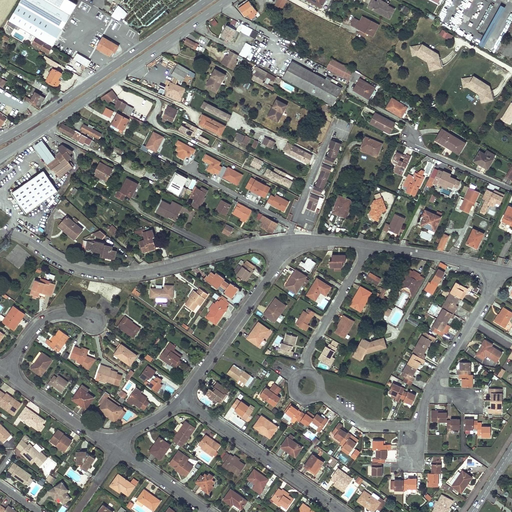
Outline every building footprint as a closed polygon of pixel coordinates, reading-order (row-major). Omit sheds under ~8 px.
[(69,0),(21,0),(19,4),(62,29),(77,4),(69,0)] [(250,17),(255,14),(257,12),(250,1),(249,1),(248,0),(246,0),(237,6),(244,16),(246,16),(247,18),(249,17),(250,17)] [(287,1),(285,0),(278,0),(275,5),(283,9),(287,1)] [(394,8),(388,5),(387,7),(377,2),(373,0),(372,0),(368,8),(389,19),(394,8)] [(19,4),(9,21),(10,22),(37,37),(52,46),(62,29),(19,4)] [(464,26),(469,29),(479,8),(470,4),(465,14),(470,17),(467,23),(465,22),(464,26)] [(479,44),(485,47),(505,7),(500,4),(495,14),(491,12),(484,27),(487,29),(479,44)] [(378,24),(365,17),(364,20),(365,20),(364,22),(364,23),(363,24),(361,23),(358,29),(360,31),(367,34),(372,36),(375,30),(378,26),(377,26),(378,24)] [(12,30),(15,25),(10,22),(7,27),(12,30)] [(228,26),(222,37),(230,41),(236,30),(228,26)] [(244,34),(256,38),(258,31),(247,27),(244,34)] [(451,40),(453,35),(441,29),(439,35),(451,40)] [(46,52),(50,45),(37,37),(33,44),(46,52)] [(103,37),(98,47),(101,49),(100,50),(110,56),(113,51),(115,53),(119,46),(103,37)] [(183,40),(182,43),(196,50),(198,45),(196,44),(187,39),(185,41),(183,40)] [(246,57),(252,46),(246,43),(240,54),(246,57)] [(417,46),(410,48),(412,56),(416,55),(418,51),(425,55),(424,57),(429,60),(427,62),(428,65),(431,64),(432,70),(441,68),(437,54),(422,46),(421,48),(417,46)] [(79,50),(74,59),(96,72),(97,71),(99,67),(91,62),(93,58),(79,50)] [(226,56),(225,59),(235,65),(237,62),(226,56)] [(307,58),(319,64),(320,62),(308,56),(307,58)] [(45,57),(43,60),(57,67),(58,64),(45,57)] [(331,58),(326,68),(349,80),(353,70),(331,58)] [(225,59),(222,64),(233,70),(235,65),(225,59)] [(317,96),(333,105),(342,89),(340,88),(340,86),(337,84),(336,86),(330,82),(332,79),(324,75),(322,78),(292,62),(283,78),(295,85),(317,96)] [(192,72),(178,64),(171,75),(182,82),(187,74),(190,75),(192,72)] [(256,66),(250,78),(273,91),(274,88),(264,83),(263,83),(262,82),(265,76),(274,81),(276,78),(256,66)] [(53,69),(46,80),(57,87),(60,81),(58,80),(62,74),(53,69)] [(215,69),(206,86),(211,89),(212,87),(218,90),(221,85),(219,84),(220,81),(222,82),(226,75),(215,69)] [(353,70),(349,80),(356,83),(361,74),(360,73),(355,70),(354,69),(353,70)] [(461,77),(463,87),(467,86),(479,94),(481,102),(494,99),(490,84),(474,75),(461,77)] [(360,79),(353,90),(368,99),(375,88),(360,79)] [(185,89),(171,83),(169,87),(166,86),(165,89),(168,91),(166,95),(180,102),(181,98),(185,89)] [(116,104),(115,107),(123,112),(127,105),(119,101),(117,97),(112,91),(101,98),(103,101),(105,99),(108,102),(112,100),(116,104)] [(183,97),(190,100),(191,96),(188,95),(189,92),(185,91),(183,97)] [(25,96),(23,99),(29,103),(30,102),(40,107),(45,98),(35,92),(31,100),(25,96)] [(400,97),(398,100),(400,102),(399,103),(392,98),(386,108),(400,117),(403,111),(405,111),(410,103),(400,97)] [(287,104),(277,99),(268,116),(278,122),(287,104)] [(200,108),(229,121),(232,115),(203,101),(200,108)] [(511,103),(501,120),(506,123),(511,113),(511,103)] [(6,105),(1,112),(8,116),(13,109),(6,105)] [(127,105),(123,112),(129,115),(130,114),(133,108),(127,105)] [(168,106),(163,118),(167,119),(172,122),(177,111),(168,106)] [(102,114),(110,118),(114,111),(105,107),(102,114)] [(123,112),(121,115),(142,125),(143,123),(142,122),(139,120),(133,118),(129,115),(123,112)] [(379,115),(375,113),(370,122),(374,124),(379,115)] [(117,114),(112,125),(123,130),(128,120),(117,114)] [(202,119),(200,124),(202,126),(203,124),(212,129),(211,130),(221,135),(225,126),(201,114),(199,117),(202,119)] [(385,130),(384,131),(389,133),(395,123),(379,115),(374,124),(385,130)] [(374,124),(370,122),(370,123),(384,131),(385,130),(374,124)] [(198,128),(187,123),(185,127),(182,126),(180,130),(191,136),(193,132),(195,133),(198,128)] [(62,125),(59,130),(72,136),(75,131),(63,124),(62,125)] [(82,132),(84,133),(85,131),(89,134),(92,136),(95,131),(92,129),(88,127),(84,125),(81,130),(83,130),(82,132)] [(123,130),(112,125),(111,127),(122,133),(123,130)] [(442,129),(435,140),(459,155),(466,143),(442,129)] [(87,137),(75,131),(72,136),(72,137),(76,139),(77,140),(78,141),(83,144),(84,142),(87,137)] [(247,145),(251,138),(246,136),(245,136),(238,132),(235,138),(247,145)] [(262,144),(266,146),(268,147),(271,141),(265,137),(262,144)] [(291,141),(283,137),(281,141),(289,145),(291,141)] [(365,143),(363,148),(378,154),(382,144),(366,137),(363,143),(365,143)] [(248,145),(256,148),(259,142),(251,138),(248,145)] [(47,163),(55,157),(42,140),(34,146),(47,163)] [(190,158),(195,148),(178,140),(175,145),(177,146),(175,151),(178,152),(176,156),(184,160),(186,156),(190,158)] [(333,165),(341,144),(332,140),(329,147),(331,148),(327,157),(325,156),(323,161),(333,165)] [(62,145),(58,148),(61,152),(55,157),(47,163),(51,169),(53,168),(60,177),(73,167),(68,160),(72,157),(69,154),(72,152),(62,145)] [(291,145),(287,152),(308,163),(312,156),(291,145)] [(156,148),(153,155),(164,161),(168,154),(156,148)] [(378,154),(361,148),(360,150),(376,157),(378,154)] [(487,150),(484,154),(493,159),(496,155),(487,150)] [(474,161),(479,164),(480,163),(483,164),(482,166),(487,169),(493,159),(484,154),(480,151),(474,161)] [(401,156),(402,155),(396,152),(392,161),(397,164),(394,171),(402,175),(411,157),(406,154),(405,156),(404,158),(402,162),(399,160),(401,156)] [(116,156),(113,160),(120,164),(123,157),(117,154),(116,155),(116,156)] [(209,163),(206,171),(218,175),(222,166),(220,165),(222,161),(205,154),(202,161),(209,163)] [(263,162),(260,160),(255,157),(251,164),(260,169),(263,162)] [(100,167),(96,175),(106,181),(112,169),(111,168),(113,165),(102,159),(98,167),(100,167)] [(428,162),(424,173),(429,174),(433,163),(428,162)] [(320,194),(331,167),(322,163),(320,168),(322,169),(315,186),(313,186),(311,190),(320,194)] [(238,185),(243,175),(224,165),(218,176),(238,185)] [(284,178),(286,173),(276,168),(274,173),(268,170),(265,175),(286,185),(289,180),(284,178)] [(147,169),(144,176),(154,180),(156,174),(147,169)] [(408,174),(403,186),(408,188),(407,190),(406,192),(415,196),(417,193),(420,187),(420,185),(421,184),(424,177),(422,175),(423,171),(421,170),(417,173),(415,172),(413,176),(408,174)] [(33,178),(12,193),(27,213),(58,191),(43,171),(38,174),(33,178)] [(429,176),(427,180),(438,185),(439,182),(448,186),(452,188),(453,186),(457,188),(460,182),(456,180),(456,179),(452,177),(450,177),(450,175),(451,174),(444,171),(443,172),(439,171),(435,179),(429,176)] [(167,189),(179,195),(187,177),(175,172),(167,189)] [(250,177),(245,189),(265,198),(271,186),(250,177)] [(118,191),(115,197),(122,201),(125,195),(130,198),(138,184),(127,179),(120,192),(118,191)] [(195,187),(190,196),(196,200),(195,202),(201,205),(205,198),(203,197),(207,191),(202,188),(201,190),(195,187)] [(469,188),(460,209),(468,213),(473,203),(474,203),(479,193),(469,188)] [(493,191),(487,188),(483,197),(486,198),(480,209),(485,212),(489,204),(495,207),(497,202),(500,204),(505,194),(494,189),(493,191)] [(289,202),(271,193),(267,203),(285,212),(289,202)] [(313,210),(319,197),(310,193),(308,198),(310,199),(306,207),(313,210)] [(339,196),(332,212),(338,214),(339,213),(344,215),(350,200),(339,196)] [(380,215),(379,215),(380,212),(382,211),(386,210),(382,198),(374,201),(371,206),(372,209),(370,213),(372,218),(378,221),(380,215)] [(221,200),(216,210),(226,215),(231,205),(221,200)] [(339,213),(338,214),(346,218),(353,201),(350,200),(344,215),(339,213)] [(156,212),(160,214),(161,213),(168,216),(173,219),(177,209),(180,210),(182,206),(173,202),(171,205),(162,201),(156,212)] [(241,217),(245,220),(251,210),(238,203),(233,213),(241,217)] [(511,206),(509,205),(503,218),(511,222),(509,225),(511,225),(511,206)] [(424,225),(430,228),(431,227),(435,229),(441,217),(425,210),(423,215),(425,216),(422,221),(422,222),(422,223),(422,224),(423,225),(424,225)] [(262,227),(272,233),(277,224),(259,214),(257,219),(264,223),(262,227)] [(391,225),(386,223),(383,230),(387,232),(388,230),(397,234),(405,219),(396,214),(391,225)] [(67,216),(61,223),(66,228),(64,230),(74,239),(82,230),(75,224),(75,223),(72,221),(67,216)] [(234,228),(227,224),(222,232),(229,236),(230,233),(231,233),(234,228)] [(108,225),(105,227),(114,235),(116,233),(113,230),(115,228),(112,226),(110,228),(108,225)] [(144,229),(135,231),(137,237),(144,235),(145,240),(140,241),(141,246),(143,245),(144,251),(155,248),(152,237),(154,237),(152,230),(144,232),(144,229)] [(483,233),(473,229),(467,243),(476,248),(483,233)] [(100,230),(92,234),(102,239),(106,235),(100,230)] [(448,236),(443,234),(437,248),(442,250),(448,236)] [(104,243),(95,242),(94,243),(92,243),(88,242),(86,250),(102,253),(102,255),(114,258),(116,251),(111,250),(112,248),(109,247),(107,247),(107,245),(104,245),(104,243)] [(346,255),(332,255),(332,260),(330,260),(330,266),(335,266),(341,266),(343,266),(343,260),(346,260),(346,255)] [(237,275),(245,280),(248,276),(249,277),(254,270),(253,269),(245,264),(243,267),(242,267),(241,266),(239,265),(235,272),(237,274),(237,275)] [(295,292),(296,293),(302,284),(305,287),(309,281),(305,279),(306,277),(296,270),(294,274),(296,275),(295,277),(293,275),(286,286),(295,292)] [(404,287),(407,287),(410,289),(411,291),(416,294),(423,281),(419,278),(420,276),(421,275),(414,271),(412,273),(409,271),(407,274),(408,275),(407,277),(403,278),(399,285),(404,287)] [(428,283),(423,292),(427,295),(431,297),(444,274),(438,271),(430,284),(428,283)] [(380,279),(369,272),(366,278),(376,284),(380,279)] [(213,286),(218,289),(221,285),(226,289),(224,293),(232,299),(239,288),(231,283),(230,284),(224,280),(225,279),(217,273),(214,277),(210,274),(208,276),(207,275),(204,279),(211,284),(213,283),(214,284),(213,286)] [(40,282),(36,280),(31,294),(38,297),(40,292),(51,296),(55,284),(50,283),(50,282),(41,279),(40,282)] [(318,279),(307,295),(316,301),(321,293),(326,296),(331,287),(318,279)] [(456,282),(450,293),(459,298),(463,291),(466,293),(468,289),(456,282)] [(164,289),(151,289),(151,297),(156,298),(156,301),(166,302),(167,298),(173,298),(173,293),(174,286),(165,285),(164,289)] [(352,307),(361,312),(372,293),(361,287),(354,299),(356,300),(352,307)] [(198,304),(200,305),(202,303),(208,294),(200,288),(198,291),(197,293),(193,291),(189,297),(190,298),(186,305),(194,310),(198,304)] [(459,298),(450,293),(448,292),(446,295),(449,295),(444,303),(442,308),(443,308),(453,314),(458,307),(455,305),(459,298)] [(219,300),(218,301),(227,307),(229,305),(220,298),(219,300)] [(264,315),(275,322),(286,306),(276,299),(268,310),(270,311),(269,313),(267,311),(264,315)] [(211,311),(207,317),(216,324),(228,308),(227,307),(218,301),(216,304),(211,311)] [(5,323),(14,329),(20,321),(17,320),(22,313),(14,307),(3,322),(5,323)] [(496,322),(505,327),(511,316),(511,312),(504,307),(500,315),(501,315),(496,322)] [(443,308),(437,319),(446,324),(450,318),(452,319),(455,315),(453,314),(443,308)] [(296,325),(305,330),(308,325),(313,316),(314,316),(316,313),(309,309),(307,312),(304,311),(296,325)] [(430,315),(427,313),(422,322),(421,324),(429,328),(429,327),(425,324),(425,323),(430,315)] [(128,318),(125,316),(118,326),(134,338),(141,328),(132,322),(132,323),(127,320),(128,318)] [(344,316),(339,324),(340,324),(339,326),(336,332),(345,338),(354,322),(344,316)] [(429,327),(429,328),(431,330),(433,327),(437,320),(437,319),(435,318),(430,326),(429,327)] [(446,324),(437,319),(437,320),(433,327),(431,330),(443,336),(445,333),(446,333),(447,331),(446,331),(449,326),(446,324)] [(257,346),(258,346),(269,330),(259,323),(251,334),(253,335),(252,337),(250,335),(247,338),(257,346)] [(48,339),(46,342),(58,351),(69,336),(60,330),(55,336),(51,342),(50,340),(48,339)] [(424,332),(418,342),(427,348),(431,341),(434,342),(436,338),(424,332)] [(284,354),(293,356),(294,352),(292,352),(292,351),(293,347),(293,345),(295,346),(298,337),(287,334),(284,343),(282,343),(281,349),(286,350),(284,354)] [(365,352),(379,347),(380,349),(386,348),(383,339),(370,343),(362,339),(354,354),(362,358),(364,354),(365,352)] [(486,356),(497,363),(503,353),(493,346),(493,345),(486,340),(482,346),(485,347),(480,355),(485,358),(486,356)] [(412,353),(413,354),(424,359),(426,356),(423,354),(427,348),(418,342),(412,353)] [(175,368),(176,368),(178,365),(177,364),(180,360),(182,356),(174,350),(176,348),(170,344),(160,357),(175,368)] [(338,348),(330,344),(328,347),(326,346),(319,359),(331,366),(335,359),(332,357),(338,348)] [(119,349),(116,352),(124,358),(123,360),(130,365),(137,356),(122,345),(119,349)] [(485,347),(482,346),(476,355),(484,360),(485,358),(480,355),(485,347)] [(96,360),(96,359),(95,359),(87,356),(88,352),(82,350),(75,347),(71,358),(78,360),(85,363),(84,364),(83,367),(89,369),(96,360)] [(32,368),(32,369),(41,376),(52,360),(43,353),(35,364),(37,365),(36,367),(34,366),(32,368)] [(413,354),(407,364),(416,369),(420,362),(423,364),(425,360),(424,359),(413,354)] [(457,374),(459,375),(470,375),(470,362),(460,362),(459,370),(457,370),(457,374)] [(406,378),(403,382),(407,384),(411,386),(415,378),(412,376),(416,369),(407,364),(401,375),(406,378)] [(233,366),(228,373),(229,374),(238,381),(239,379),(245,383),(244,384),(247,386),(253,378),(244,371),(242,373),(233,366)] [(111,370),(100,367),(97,378),(100,379),(107,381),(119,385),(122,375),(117,374),(118,373),(111,370)] [(156,372),(148,367),(143,374),(145,376),(142,379),(146,382),(145,383),(149,385),(147,387),(151,390),(153,388),(158,392),(162,385),(160,383),(162,380),(157,377),(156,378),(153,376),(154,374),(156,372)] [(130,370),(125,378),(129,380),(134,372),(130,370)] [(470,375),(459,375),(459,379),(462,379),(462,387),(472,387),(473,375),(470,375)] [(51,386),(53,384),(62,391),(68,383),(58,376),(57,378),(54,376),(48,384),(51,386)] [(210,389),(206,394),(209,397),(208,398),(213,401),(213,400),(214,399),(218,402),(220,403),(223,399),(222,398),(225,394),(226,395),(229,391),(217,382),(214,387),(216,388),(213,391),(210,389)] [(395,400),(399,402),(400,398),(404,391),(405,389),(393,383),(389,393),(392,395),(397,396),(396,399),(395,400)] [(260,396),(267,401),(278,386),(274,384),(270,390),(266,387),(260,396)] [(83,385),(74,397),(80,401),(81,401),(84,403),(82,406),(87,409),(95,398),(87,392),(89,390),(83,385)] [(278,386),(267,401),(275,406),(281,398),(277,395),(281,389),(278,386)] [(491,400),(491,401),(502,401),(502,389),(489,389),(489,393),(491,393),(491,400)] [(122,390),(118,395),(124,399),(127,394),(122,390)] [(135,390),(128,400),(134,404),(140,408),(141,407),(145,409),(150,402),(146,400),(147,398),(141,394),(135,390)] [(110,395),(106,391),(99,402),(103,405),(100,409),(110,417),(112,415),(114,416),(112,418),(115,421),(117,418),(123,410),(107,399),(110,395)] [(404,391),(400,398),(404,400),(404,401),(412,405),(416,395),(408,392),(407,393),(404,391)] [(1,401),(0,402),(0,403),(3,405),(15,414),(22,404),(6,393),(5,395),(1,401)] [(80,401),(74,397),(73,399),(82,406),(84,403),(81,401),(80,401)] [(232,406),(236,409),(235,410),(237,412),(243,416),(242,417),(246,420),(253,410),(249,408),(249,407),(241,401),(241,402),(237,399),(232,406)] [(502,401),(491,401),(491,402),(491,408),(488,409),(488,413),(501,413),(502,401)] [(15,414),(3,405),(1,407),(13,416),(15,414)] [(296,420),(301,414),(300,413),(298,411),(298,410),(291,405),(286,413),(293,418),(296,420)] [(26,416),(23,419),(24,420),(40,432),(45,426),(43,424),(45,421),(30,410),(26,416)] [(123,410),(117,418),(122,418),(126,412),(123,410)] [(301,414),(296,420),(300,423),(301,421),(308,426),(312,421),(313,419),(307,414),(306,414),(305,415),(302,412),(301,414)] [(438,422),(447,422),(447,420),(447,412),(442,412),(438,412),(438,414),(431,414),(431,421),(433,421),(437,421),(438,422)] [(315,417),(313,419),(312,421),(319,427),(319,426),(322,429),(328,420),(325,418),(324,419),(317,414),(315,417)] [(262,416),(254,427),(265,435),(266,433),(268,434),(267,436),(270,438),(277,427),(270,423),(262,416)] [(460,429),(460,419),(456,419),(451,419),(451,420),(447,420),(447,422),(447,428),(451,428),(451,429),(460,429)] [(473,420),(464,419),(464,429),(473,430),(473,428),(477,429),(477,423),(477,421),(473,421),(473,420)] [(184,443),(185,444),(195,428),(186,421),(184,425),(175,437),(172,441),(181,448),(184,443)] [(11,435),(0,423),(0,438),(3,442),(11,435)] [(334,437),(341,442),(347,433),(344,431),(340,428),(341,427),(342,425),(339,423),(332,433),(335,435),(334,437)] [(490,437),(490,427),(481,427),(481,423),(477,423),(477,429),(477,435),(481,435),(481,437),(490,437)] [(65,451),(72,441),(65,435),(64,436),(58,431),(51,441),(65,451)] [(347,433),(341,442),(344,445),(343,446),(344,446),(350,451),(351,451),(356,443),(349,438),(351,435),(348,432),(347,433)] [(202,447),(214,455),(221,446),(205,435),(199,445),(202,447)] [(22,451),(28,444),(22,438),(17,445),(22,451)] [(152,453),(161,459),(170,446),(159,438),(156,442),(158,444),(152,453)] [(287,438),(281,447),(288,452),(289,451),(296,456),(301,447),(287,438)] [(376,450),(387,450),(391,450),(391,445),(383,445),(383,441),(373,440),(373,449),(376,450)] [(152,453),(158,444),(156,442),(150,451),(152,453)] [(20,452),(24,455),(25,454),(32,460),(33,459),(35,460),(40,465),(46,459),(48,458),(41,451),(39,452),(29,443),(28,444),(22,451),(20,452)] [(214,455),(202,447),(201,449),(213,457),(214,455)] [(374,459),(374,463),(381,463),(385,463),(385,459),(387,459),(387,450),(376,450),(376,459),(374,459)] [(87,452),(77,452),(77,465),(83,465),(82,466),(87,470),(95,458),(90,455),(87,455),(87,452)] [(179,452),(170,464),(175,468),(178,468),(178,467),(181,469),(179,472),(182,475),(183,474),(186,476),(193,467),(189,465),(188,466),(185,464),(186,463),(189,459),(181,454),(179,452)] [(25,454),(24,455),(32,463),(35,460),(33,459),(32,460),(25,454)] [(232,471),(238,475),(245,466),(239,461),(233,457),(230,455),(223,464),(226,467),(225,468),(231,472),(232,471)] [(312,455),(304,466),(308,469),(309,468),(315,472),(318,468),(319,466),(320,466),(323,462),(312,455)] [(432,464),(431,473),(438,473),(441,473),(441,464),(441,460),(433,460),(433,464),(432,464)] [(31,475),(13,462),(8,469),(12,472),(11,474),(18,479),(19,478),(21,478),(20,480),(25,484),(26,483),(30,477),(31,475)] [(374,463),(371,463),(371,467),(372,467),(372,475),(382,476),(383,467),(381,467),(381,463),(374,463)] [(309,468),(308,469),(316,474),(320,466),(319,466),(318,468),(315,472),(309,468)] [(339,470),(338,469),(332,477),(337,480),(335,482),(345,489),(352,479),(339,470)] [(268,480),(254,470),(254,471),(248,479),(255,485),(257,485),(254,489),(260,494),(263,490),(262,489),(268,480)] [(452,486),(461,492),(472,478),(462,471),(452,486)] [(431,473),(429,473),(429,482),(428,482),(427,486),(438,486),(438,483),(438,482),(438,477),(438,473),(431,473)] [(196,483),(201,486),(202,484),(204,486),(203,487),(202,489),(208,494),(213,487),(211,486),(214,482),(211,480),(213,477),(210,474),(208,476),(205,474),(203,477),(201,476),(196,483)] [(121,477),(119,475),(110,486),(116,490),(118,488),(121,490),(128,495),(135,486),(121,477)] [(405,480),(404,480),(403,491),(408,491),(407,492),(416,493),(417,489),(417,479),(408,479),(408,480),(405,480)] [(403,491),(404,480),(402,480),(395,480),(395,481),(391,481),(390,489),(394,489),(394,490),(403,491)] [(62,482),(48,492),(50,495),(51,494),(52,493),(54,497),(58,494),(64,502),(70,498),(66,491),(68,490),(62,482)] [(278,489),(272,499),(275,501),(280,505),(287,509),(293,500),(287,495),(282,491),(278,489)] [(160,501),(144,490),(138,499),(153,511),(160,501)] [(235,505),(241,509),(247,501),(231,490),(224,500),(232,506),(234,503),(235,504),(235,505)] [(379,509),(380,510),(386,502),(385,502),(379,498),(378,500),(364,491),(357,501),(373,511),(376,508),(377,506),(378,507),(379,509)] [(52,493),(51,494),(54,499),(58,496),(62,503),(64,502),(58,494),(54,497),(52,493)] [(432,511),(445,511),(448,508),(452,501),(442,495),(438,502),(435,508),(432,511)]
